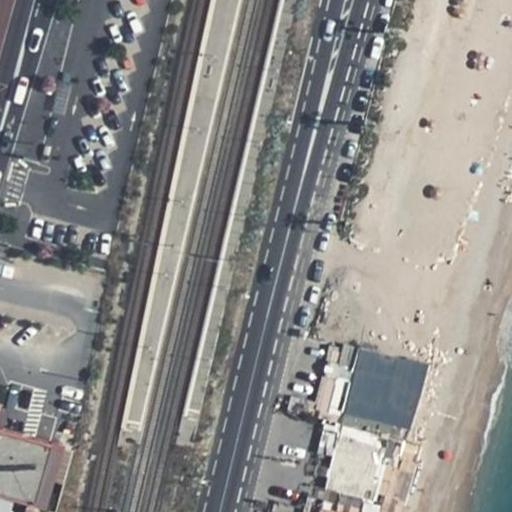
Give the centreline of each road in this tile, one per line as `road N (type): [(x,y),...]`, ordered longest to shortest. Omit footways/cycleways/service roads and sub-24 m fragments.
road 1 (primary): [(220,511),(344,0)]
road 2 (primary): [(0,118),(33,0)]
